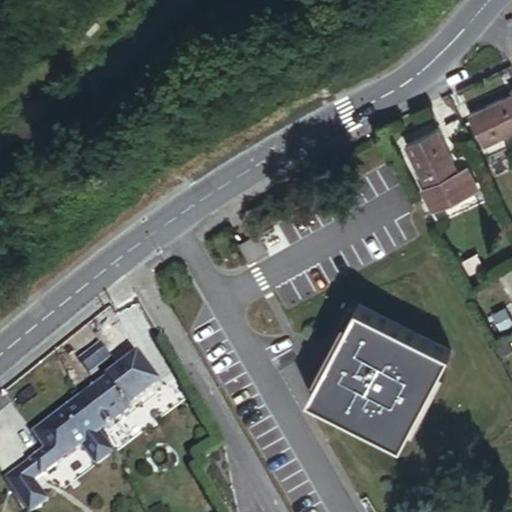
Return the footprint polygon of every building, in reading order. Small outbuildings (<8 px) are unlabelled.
[(495,160),(511,152),(511,113),(481,127),(495,160)] [(467,161),(481,155),(472,134),(459,139),(467,161)] [(435,202),(456,192),(468,187),(449,144),(416,159),(435,202)] [(149,184),(156,178),(149,170),(142,175),(149,184)] [(465,213),(488,203),(478,182),(468,187),(456,192),(465,213)] [(442,223),(465,213),(456,192),(435,202),(432,203),(442,223)] [(265,265),(284,254),(273,236),(254,247),(265,265)] [(320,408),(409,457),(459,367),(370,318),(320,408)] [(103,344),(79,362),(98,386),(121,369),(103,344)] [(91,405),(112,435),(167,394),(146,365),(91,405)] [(39,467),(49,481),(112,435),(91,405),(43,441),(54,456),(39,467)]
